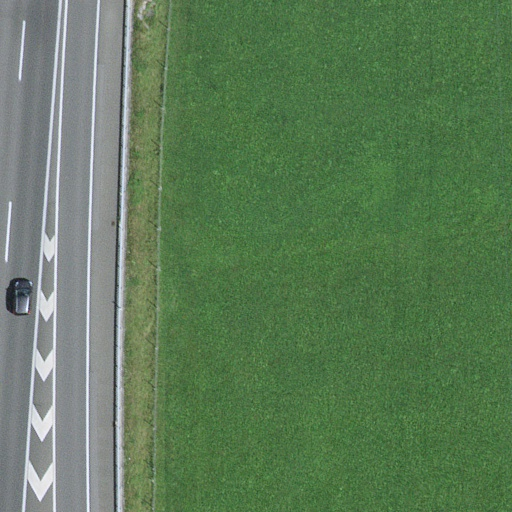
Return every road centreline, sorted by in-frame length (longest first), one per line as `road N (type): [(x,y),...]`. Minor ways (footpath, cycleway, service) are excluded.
road 1 (motorway): [(72,511),(85,0)]
road 2 (motorway): [(0,397),(27,0)]
